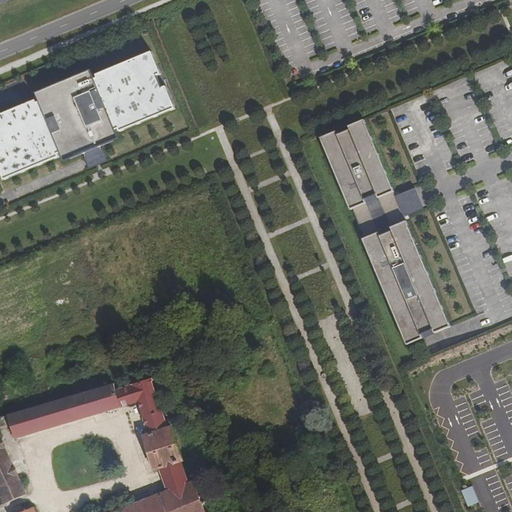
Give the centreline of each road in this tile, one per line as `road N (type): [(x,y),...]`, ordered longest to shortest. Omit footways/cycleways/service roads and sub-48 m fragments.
road 1 (track): [(237,304),(189,300),(0,358)]
road 2 (secondary): [(0,49),(118,0)]
